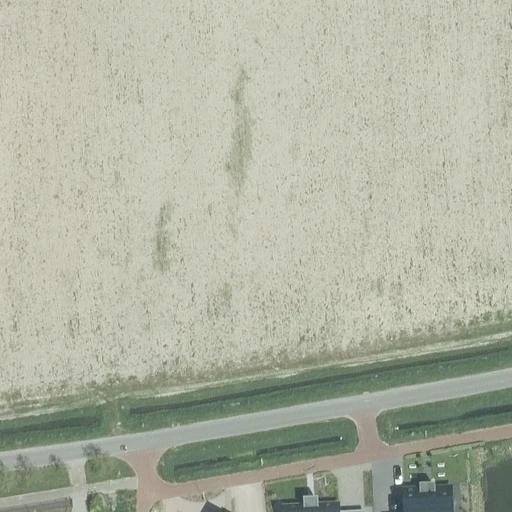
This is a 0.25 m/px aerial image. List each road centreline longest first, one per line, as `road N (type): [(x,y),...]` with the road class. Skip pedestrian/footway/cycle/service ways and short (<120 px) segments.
road 1 (residential): [(511,431),(174,492),(147,485),(141,442)]
road 2 (unclassified): [(141,442),(511,374)]
road 3 (unclassified): [(0,462),(141,442)]
